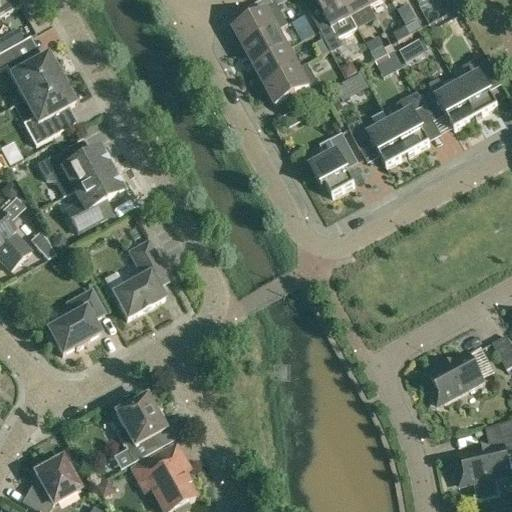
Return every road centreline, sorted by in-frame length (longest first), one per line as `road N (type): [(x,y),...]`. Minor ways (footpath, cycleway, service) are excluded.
road 1 (residential): [(169,347),(208,325),(220,300),(62,0)]
road 2 (residential): [(423,511),(403,424),(381,379),(384,366),(511,292)]
road 3 (residential): [(322,251),(303,238),(189,23)]
road 4 (residential): [(322,251),(350,250),(511,158)]
road 5 (residential): [(233,511),(229,465),(169,347)]
road 6 (residential): [(49,404),(169,347)]
